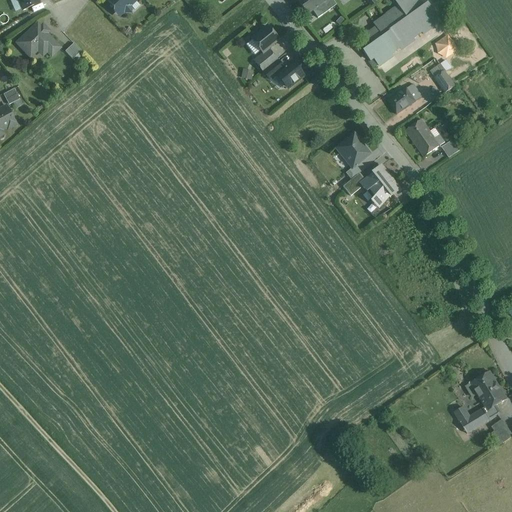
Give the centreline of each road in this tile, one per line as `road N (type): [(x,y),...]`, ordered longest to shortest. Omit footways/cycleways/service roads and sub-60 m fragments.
road 1 (residential): [(274,0),(437,209),(511,367)]
road 2 (residential): [(0,387),(114,511)]
